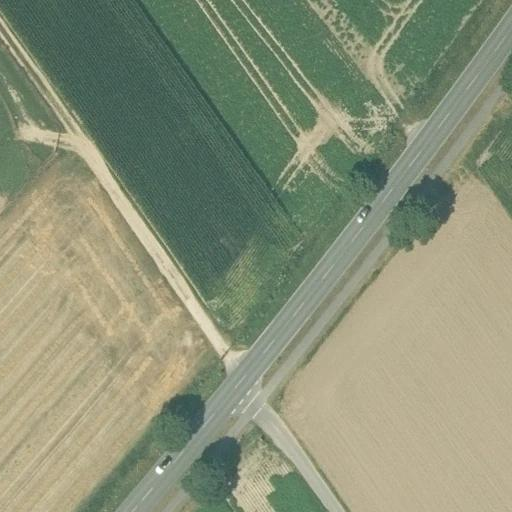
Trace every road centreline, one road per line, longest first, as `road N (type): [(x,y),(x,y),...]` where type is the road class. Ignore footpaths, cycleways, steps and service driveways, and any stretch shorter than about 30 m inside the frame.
road 1 (secondary): [(236,387),(511,26)]
road 2 (secondary): [(130,511),(236,387)]
road 3 (unclassified): [(331,511),(236,387)]
